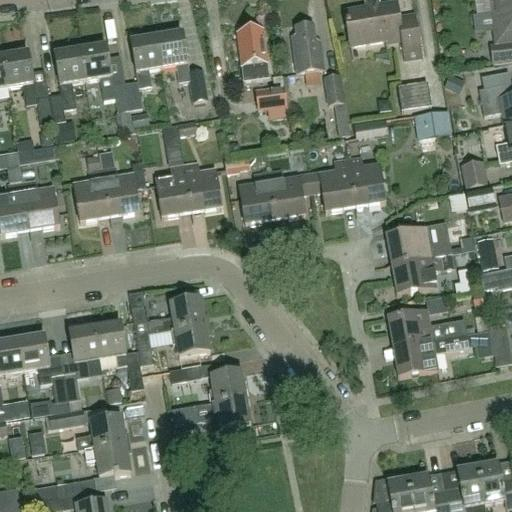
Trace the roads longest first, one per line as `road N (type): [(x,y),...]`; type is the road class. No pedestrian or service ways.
road 1 (residential): [(359,438),(371,418),(342,253),(281,260),(232,283)]
road 2 (residential): [(232,283),(221,273),(185,270),(0,300)]
road 3 (residential): [(359,438),(232,283)]
road 4 (residential): [(359,438),(511,406)]
road 5 (residential): [(169,511),(145,383)]
